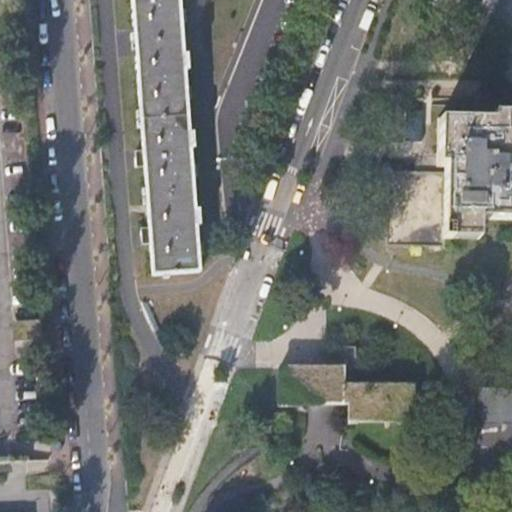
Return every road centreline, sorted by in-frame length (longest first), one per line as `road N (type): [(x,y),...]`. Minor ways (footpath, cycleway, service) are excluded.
road 1 (tertiary): [(56,0),(94,511)]
road 2 (residential): [(160,511),(260,238)]
road 3 (residential): [(260,238),(357,0)]
